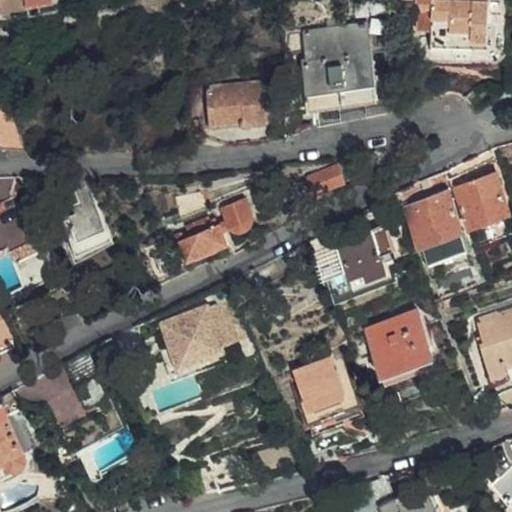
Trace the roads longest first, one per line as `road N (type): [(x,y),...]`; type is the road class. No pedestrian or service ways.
road 1 (residential): [(0,381),(455,149),(463,137),(456,122),(437,117),(209,159),(0,164)]
road 2 (residential): [(511,420),(189,511)]
